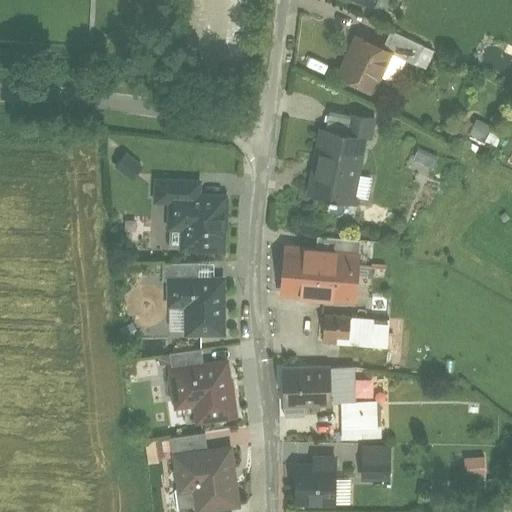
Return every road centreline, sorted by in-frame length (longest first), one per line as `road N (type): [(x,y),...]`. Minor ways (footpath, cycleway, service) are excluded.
road 1 (residential): [(270,112),(254,289),(270,511)]
road 2 (residential): [(0,79),(270,112)]
